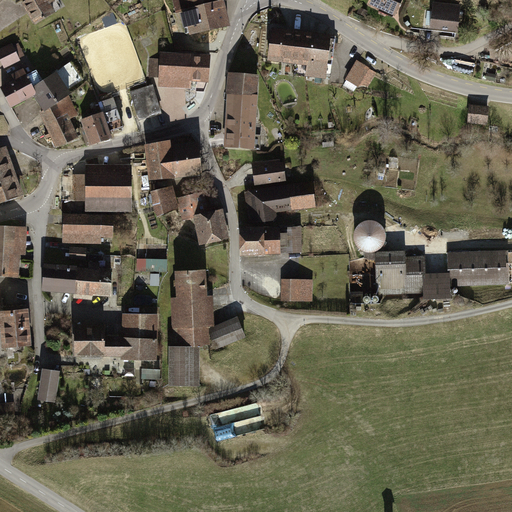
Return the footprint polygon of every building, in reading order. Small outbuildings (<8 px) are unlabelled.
[(29,0),(25,3),(37,23),(62,9),(56,0),(29,0)] [(184,0),(188,15),(184,16),(185,20),(189,19),(193,35),(229,26),(222,0),(184,0)] [(402,0),(373,0),(372,4),(395,15),(402,0)] [(459,7),(436,5),(433,28),(457,30),(459,7)] [(315,35),(273,31),(270,59),(296,62),(295,73),(311,75),(315,35)] [(331,37),(315,35),(311,75),(326,77),(331,37)] [(12,46),(0,52),(0,54),(6,66),(19,59),(12,46)] [(162,55),(162,60),(161,78),(198,80),(197,92),(204,92),(210,80),(211,59),(194,57),(193,56),(162,55)] [(161,78),(162,60),(151,59),(150,77),(161,78)] [(363,82),(369,86),(379,70),(360,59),(345,85),(357,92),(363,82)] [(84,79),(73,62),(44,82),(34,88),(37,93),(37,94),(39,96),(35,99),(44,111),(47,109),(48,110),(69,95),(71,94),(68,90),(84,79)] [(25,70),(14,76),(17,81),(2,88),(12,106),(37,94),(37,93),(34,88),(44,82),(37,71),(27,76),(25,70)] [(232,75),(230,98),(256,100),(257,86),(254,86),(255,77),(232,75)] [(154,85),(131,92),(139,116),(161,109),(154,85)] [(103,114),(110,132),(124,128),(112,94),(98,99),(103,114)] [(53,136),(57,146),(77,138),(69,119),(79,115),(69,95),(48,110),(47,109),(44,111),(42,113),(50,131),(46,133),(48,138),(53,136)] [(230,98),(227,147),(253,149),(256,100),(230,98)] [(488,108),(470,107),(469,122),(487,123),(488,108)] [(103,114),(83,120),(92,145),(112,138),(110,132),(103,114)] [(199,144),(170,148),(169,142),(148,145),(151,178),(173,176),(202,173),(199,144)] [(0,149),(0,176),(13,172),(5,147),(0,149)] [(281,165),(255,168),(257,183),(283,180),(281,165)] [(0,176),(0,203),(5,202),(6,203),(22,196),(13,172),(0,176)] [(130,173),(88,173),(88,175),(76,175),(76,200),(88,200),(88,210),(130,210),(130,173)] [(289,185),(251,191),(254,222),(277,219),(281,210),(292,209),(289,185)] [(165,190),(153,194),(154,204),(158,217),(179,206),(176,196),(168,199),(165,190)] [(202,193),(179,199),(184,220),(196,217),(195,216),(207,213),(202,193)] [(183,222),(176,210),(163,216),(170,229),(183,222)] [(228,239),(222,210),(207,213),(195,216),(196,217),(202,245),(228,239)] [(103,217),(65,215),(64,233),(102,235),(103,217)] [(381,224),(377,221),(372,220),(367,220),(363,222),(359,225),(356,229),(355,234),(356,239),(358,243),(361,247),(366,249),(370,250),(375,249),(380,246),(383,243),(385,238),(385,233),(384,228),(381,224)] [(0,276),(18,277),(21,227),(0,226),(0,276)] [(241,229),(241,254),(290,252),(289,231),(280,230),(280,229),(268,229),(268,228),(241,229)] [(87,249),(73,248),(72,259),(86,260),(87,249)] [(380,293),(425,291),(425,297),(432,297),(432,286),(425,286),(424,273),(424,258),(405,258),(404,253),(378,254),(378,249),(375,251),(372,252),(369,251),(365,251),(366,258),(378,260),(380,293)] [(449,273),(450,285),(509,284),(509,283),(511,282),(511,276),(509,276),(509,252),(449,253),(449,273)] [(90,270),(78,269),(75,292),(111,295),(112,271),(104,271),(105,262),(90,261),(90,270)] [(168,262),(139,261),(139,271),(167,272),(168,262)] [(78,269),(45,266),(43,289),(75,292),(78,269)] [(205,271),(178,273),(179,280),(176,281),(176,286),(178,285),(181,326),(177,326),(178,335),(176,335),(177,346),(200,345),(208,344),(205,271)] [(449,273),(424,273),(425,286),(432,286),(432,297),(425,297),(425,301),(450,300),(450,285),(449,273)] [(312,281),(284,280),(283,300),(312,301),(312,281)] [(28,327),(27,311),(3,313),(4,329),(28,327)] [(124,355),(124,360),(156,360),(156,314),(125,314),(125,338),(107,338),(107,336),(105,336),(105,330),(107,330),(107,327),(105,327),(105,326),(75,327),(76,355),(124,355)] [(213,332),(219,346),(246,335),(240,321),(213,332)] [(29,344),(28,327),(4,329),(5,333),(0,333),(0,346),(29,344)] [(177,347),(170,347),(170,385),(200,384),(200,345),(177,346),(177,347)] [(159,368),(140,367),(139,378),(158,379),(159,368)] [(56,394),(60,372),(45,369),(42,391),(56,394)] [(216,429),(219,442),(249,434),(245,420),(216,429)]
